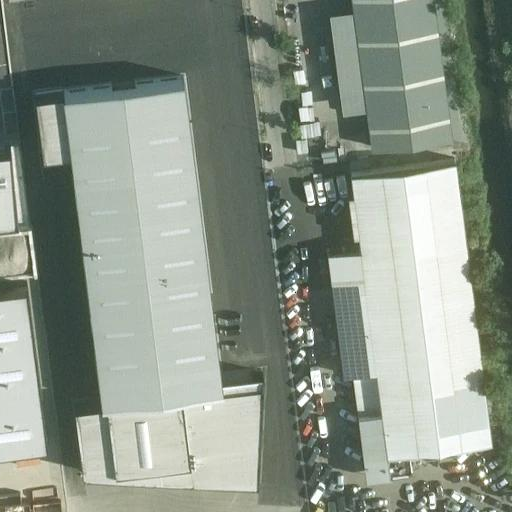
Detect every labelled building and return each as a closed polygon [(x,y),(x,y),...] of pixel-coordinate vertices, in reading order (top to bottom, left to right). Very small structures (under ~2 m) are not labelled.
[(183,0),(191,45),(219,40),(212,0),(183,0)] [(351,0),(371,147),(451,136),(433,0),(351,0)] [(63,90),(34,94),(42,153),(71,150),(102,400),(75,403),(83,469),(109,470),(186,461),(188,475),(258,479),(263,369),(220,375),(182,76),(63,90)] [(10,147),(0,148),(0,221),(17,220),(10,147)] [(350,172),(360,247),(330,250),(346,374),(353,373),(365,472),(381,470),(382,475),(411,471),(408,448),(490,438),(454,158),(350,172)] [(0,447),(47,441),(26,282),(0,285),(0,447)] [(281,369),(281,340),(269,340),(269,369),(281,369)] [(273,372),(274,427),(285,426),(284,371),(273,372)]
